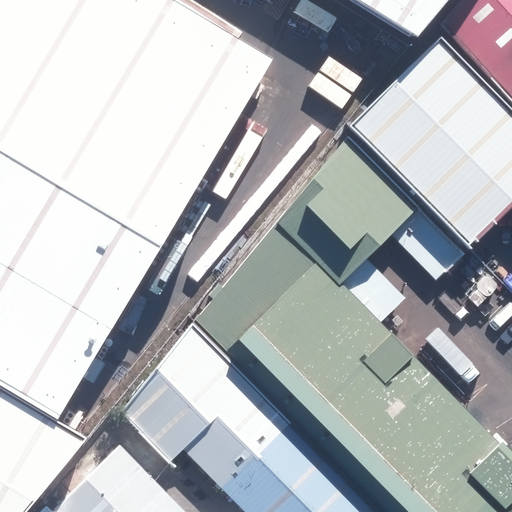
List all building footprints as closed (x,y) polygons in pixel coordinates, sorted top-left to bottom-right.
[(290,56),(195,0),(0,0),(0,376),(71,419),(290,56)] [(370,0),(428,34),(454,0),(370,0)] [(511,0),(464,0),(445,22),(511,91),(511,0)] [(511,122),(435,43),(343,132),(474,266),(511,228),(511,122)] [(404,216),(341,152),(295,197),(357,261),(404,216)] [(511,511),(511,480),(308,277),(238,346),(404,511),(511,511)] [(360,511),(185,338),(110,413),(209,511),(360,511)] [(0,511),(31,511),(103,436),(71,419),(0,376),(0,511)] [(184,511),(124,452),(63,511),(184,511)]
